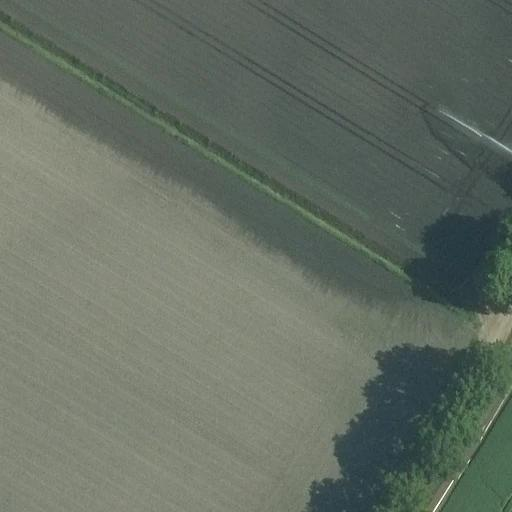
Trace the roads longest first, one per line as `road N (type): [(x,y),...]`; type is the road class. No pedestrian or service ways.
road 1 (track): [(493,332),(0,18)]
road 2 (track): [(511,301),(383,511)]
